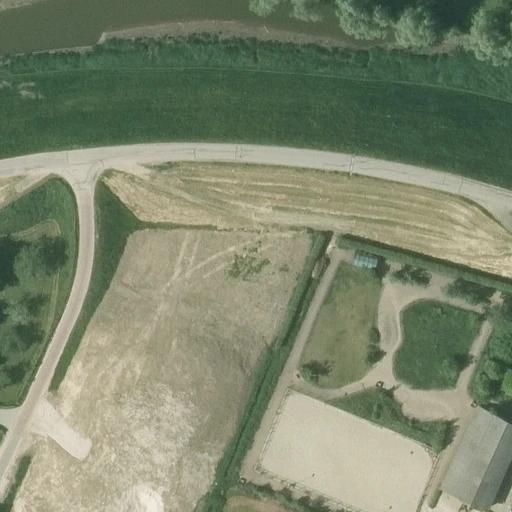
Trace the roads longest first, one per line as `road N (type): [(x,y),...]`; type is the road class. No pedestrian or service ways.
road 1 (unclassified): [(511,207),(436,182),(209,155),(88,154)]
road 2 (unclassified): [(0,469),(70,306),(88,154)]
